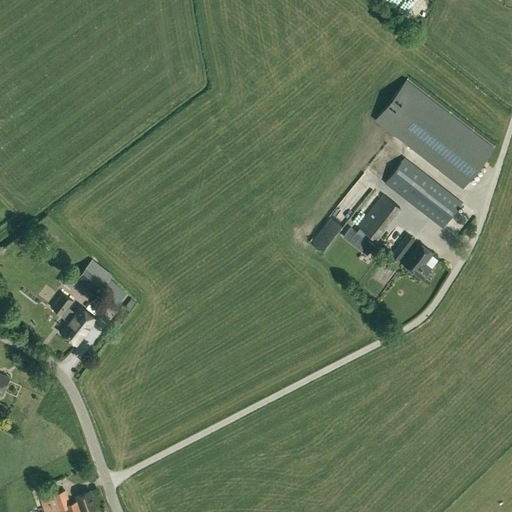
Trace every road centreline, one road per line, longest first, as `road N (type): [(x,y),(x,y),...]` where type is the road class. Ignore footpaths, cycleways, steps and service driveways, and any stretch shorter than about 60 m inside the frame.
road 1 (unclassified): [(107,480),(431,306),(477,226),(511,120)]
road 2 (unclassified): [(107,480),(57,369),(0,336)]
